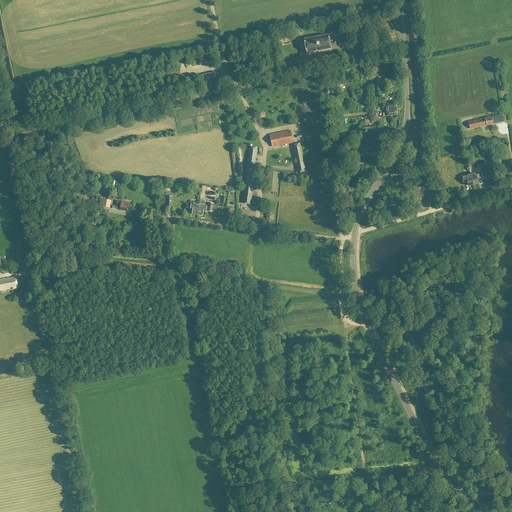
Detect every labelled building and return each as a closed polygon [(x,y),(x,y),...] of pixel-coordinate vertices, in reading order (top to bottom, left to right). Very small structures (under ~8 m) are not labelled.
[(305,43),(299,44),(300,49),(305,48),(306,53),(330,48),(330,44),(334,44),(335,42),(334,38),(332,37),(329,38),(328,34),(304,39),(305,43)] [(293,61),(294,67),(309,65),(308,59),(293,61)] [(385,104),(386,108),(384,108),(384,111),(386,111),(386,115),(397,115),(396,103),(385,104)] [(491,117),(468,121),(470,129),(492,124),(491,117)] [(290,130),(270,134),(272,147),(293,142),(290,130)] [(305,171),(300,143),(292,145),(298,172),(305,171)] [(358,147),(360,158),(379,155),(377,144),(358,147)] [(246,165),(245,167),(247,167),(243,204),(250,205),(257,149),(249,148),(247,165),(246,165)] [(480,170),(482,177),(490,175),(488,167),(486,166),(481,168),(480,170)] [(471,175),(473,184),(478,183),(477,179),(480,178),(478,174),(476,175),(476,173),(471,175)] [(468,186),(473,184),(471,175),(465,176),(466,177),(463,178),(464,183),(467,182),(468,186)] [(111,200),(101,198),(99,206),(110,208),(111,200)] [(115,209),(123,210),(123,209),(129,210),(130,203),(117,200),(116,206),(112,205),(112,208),(115,209)] [(199,205),(198,205),(197,215),(202,215),(203,212),(205,212),(206,211),(208,211),(208,209),(212,210),(213,203),(209,203),(208,206),(204,206),(204,205),(205,201),(200,200),(199,201),(199,205)] [(197,215),(198,205),(195,204),(195,203),(194,201),(191,201),(190,202),(189,204),(190,205),(190,209),(192,209),(192,214),(197,215)] [(0,290),(12,288),(13,289),(18,288),(15,277),(9,279),(8,278),(0,279),(0,290)]
